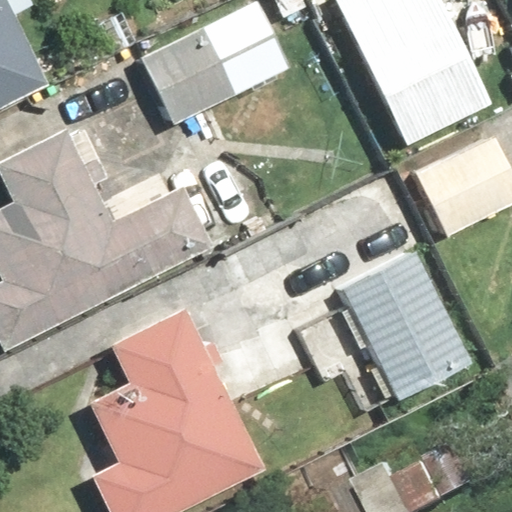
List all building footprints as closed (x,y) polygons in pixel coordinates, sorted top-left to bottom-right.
[(266,0),(253,0),(138,56),(174,130),(299,69),(266,0)] [(434,0),(333,0),(399,143),(483,105),(434,0)] [(0,95),(27,83),(0,25),(0,95)] [(0,336),(202,237),(173,179),(99,215),(51,120),(0,145),(0,336)] [(412,174),(441,234),(511,199),(511,183),(489,137),(412,174)] [(461,360),(402,246),(326,286),(385,399),(461,360)] [(152,511),(250,464),(170,302),(93,340),(113,380),(68,402),(122,511),(152,511)] [(438,437),(359,477),(376,511),(425,511),(466,492),(438,437)]
